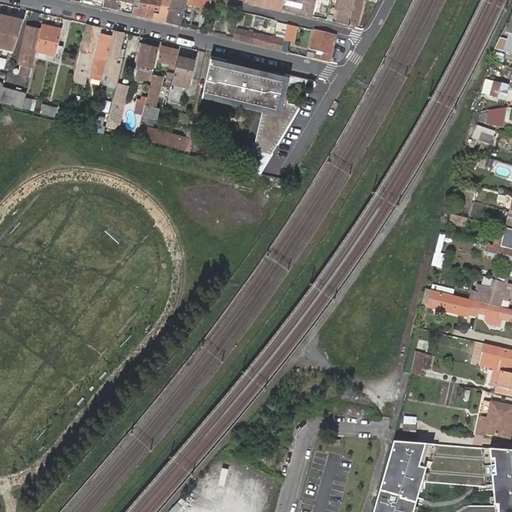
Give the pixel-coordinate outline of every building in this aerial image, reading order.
[(103,6),(117,10),(119,0),(103,0),(103,3),(103,6)] [(138,0),(137,7),(133,6),(132,13),(147,16),(150,0),(138,0)] [(150,0),(147,16),(152,18),(153,14),(167,17),(170,0),(150,0)] [(170,0),(167,17),(166,21),(181,25),(185,4),(186,0),(170,0)] [(211,4),(196,0),(186,0),(185,4),(209,10),(210,7),(211,4)] [(245,0),(246,1),(279,9),(281,0),(245,0)] [(282,0),(281,9),(306,15),(308,6),(313,7),(314,0),(282,0)] [(342,14),(340,23),(359,28),(366,0),(339,0),(338,8),(343,10),(342,14)] [(511,12),(503,32),(511,35),(511,12)] [(0,45),(12,48),(22,20),(0,13),(0,45)] [(234,29),(232,39),(280,52),(286,25),(276,22),(273,38),(234,29)] [(53,52),(52,56),(58,58),(61,45),(55,44),(58,28),(39,23),(38,28),(34,48),(53,52)] [(89,32),(91,25),(85,24),(79,50),(82,51),(86,32),(89,32)] [(19,63),(30,66),(34,48),(38,28),(28,25),(19,63)] [(96,33),(97,27),(91,25),(89,32),(86,32),(82,51),(79,50),(71,82),(83,85),(94,33),(96,33)] [(296,27),(286,25),(280,52),(287,54),(290,42),(293,43),(296,27)] [(116,58),(122,32),(112,30),(110,36),(103,69),(107,70),(109,63),(114,64),(115,58),(116,58)] [(330,54),(334,36),(308,30),(303,47),(320,52),(319,56),(306,53),(305,58),(328,63),(330,54)] [(511,53),(511,35),(503,32),(492,59),(501,62),(505,51),(511,53)] [(102,73),(103,69),(110,36),(102,34),(99,40),(92,70),(102,73)] [(152,67),(157,46),(141,43),(137,63),(133,78),(149,81),(152,70),(152,67)] [(173,64),(177,49),(160,46),(158,56),(159,56),(158,60),(173,64)] [(194,60),(177,56),(167,100),(177,102),(183,77),(190,78),(194,60)] [(219,58),(209,56),(202,88),(264,103),(252,151),(270,156),(299,106),(284,102),(287,92),(270,88),(272,78),(223,66),(217,65),(219,58)] [(108,83),(115,85),(117,74),(111,72),(108,83)] [(309,87),(313,81),(283,73),(281,80),(289,82),(309,87)] [(151,76),(142,116),(156,119),(158,108),(153,108),(157,93),(166,95),(168,86),(159,84),(160,78),(151,76)] [(289,82),(281,80),(272,78),(270,88),(287,92),(289,82)] [(508,96),(509,82),(486,80),(485,95),(508,96)] [(24,91),(2,85),(0,90),(0,100),(21,106),(23,95),(24,91)] [(116,131),(126,91),(116,88),(107,129),(116,131)] [(42,100),(23,95),(21,106),(39,111),(42,100)] [(145,100),(137,98),(134,112),(142,114),(145,100)] [(57,106),(43,102),(41,112),(54,115),(57,106)] [(66,110),(65,117),(75,120),(78,107),(73,106),(72,111),(66,110)] [(78,107),(75,120),(88,123),(91,110),(78,107)] [(504,110),(489,108),(486,118),(489,120),(487,125),(498,128),(504,110)] [(92,116),(90,123),(100,126),(102,119),(92,116)] [(493,132),(474,125),(472,130),(492,136),(493,132)] [(138,128),(137,134),(157,139),(158,132),(138,128)] [(158,132),(157,139),(156,142),(184,148),(187,136),(159,130),(158,132)] [(490,143),(492,136),(472,130),(471,138),(490,144),(490,143)] [(252,151),(248,170),(261,173),(270,156),(252,151)] [(475,155),(468,153),(464,165),(471,167),(475,155)] [(252,192),(256,178),(242,174),(238,187),(252,192)] [(286,180),(277,178),(275,186),(283,188),(286,180)] [(471,195),(458,191),(455,205),(468,208),(471,195)] [(466,218),(453,215),(451,224),(464,227),(466,218)] [(499,248),(504,227),(499,226),(494,247),(499,248)] [(511,229),(504,227),(499,248),(511,251),(511,229)] [(494,247),(491,246),(489,253),(511,258),(511,251),(499,248),(494,247)] [(490,270),(488,279),(490,280),(506,284),(508,274),(490,270)] [(482,302),(499,306),(503,290),(508,291),(509,285),(506,284),(490,280),(489,286),(476,283),(474,292),(471,291),(469,299),(479,301),(482,302)] [(469,299),(433,290),(429,306),(433,307),(433,304),(436,304),(437,301),(447,304),(446,310),(465,315),(469,299)] [(504,307),(508,291),(503,290),(499,306),(504,307)] [(511,309),(504,307),(499,306),(482,302),(480,309),(491,312),(490,317),(511,321),(511,309)] [(456,329),(454,337),(479,343),(481,335),(456,329)] [(511,373),(511,350),(487,344),(482,367),(493,369),(500,371),(511,373)] [(415,352),(409,374),(417,376),(422,354),(415,352)] [(497,387),(500,371),(493,369),(490,385),(495,386),(497,387)] [(511,396),(511,373),(500,371),(497,387),(495,386),(493,393),(511,396)] [(485,432),(506,437),(509,422),(511,422),(511,406),(492,402),(487,419),(479,417),(476,432),(485,435),(485,432)] [(416,433),(417,417),(403,416),(401,432),(416,433)] [(411,511),(430,445),(396,438),(375,511),(411,511)] [(511,511),(511,447),(492,446),(492,457),(496,457),(497,472),(494,472),(495,503),(499,503),(500,511),(499,511),(511,511)]
